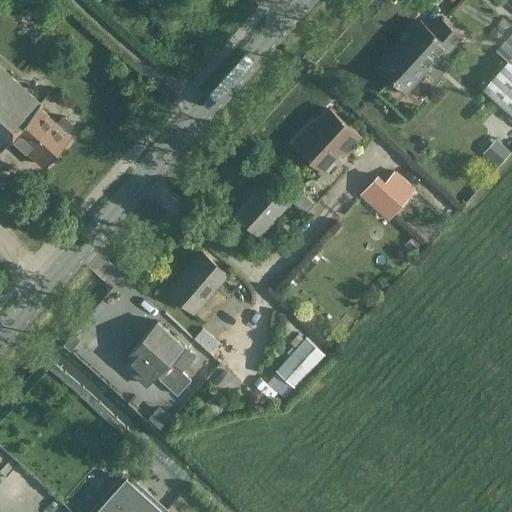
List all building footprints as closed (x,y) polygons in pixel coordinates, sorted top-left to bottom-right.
[(429,69),(460,36),(441,19),(431,31),(420,21),(378,67),(405,91),(427,67),(429,69)] [(508,58),(483,86),(511,113),(511,29),(496,47),(508,58)] [(70,134),(67,131),(74,124),(64,115),(62,115),(56,121),(39,106),(43,102),(0,62),(0,149),(12,137),(43,165),(70,134)] [(344,152),(359,134),(329,107),(296,145),(322,168),(340,148),(344,152)] [(499,136),(485,150),(497,162),(511,148),(499,136)] [(378,174),(360,194),(388,219),(415,189),(394,170),(385,180),(378,174)] [(235,213),(261,235),(291,201),(306,213),(315,203),(294,185),(289,191),(270,174),(235,213)] [(193,310),(227,273),(204,252),(170,289),(193,310)] [(131,354),(122,364),(145,385),(155,374),(169,358),(173,362),(182,370),(195,354),(182,343),(156,320),(128,351),(131,354)] [(324,353),(306,337),(276,369),(294,385),(324,353)] [(173,362),(159,378),(176,392),(190,377),(182,370),(173,362)] [(92,511),(167,511),(126,474),(92,511)]
